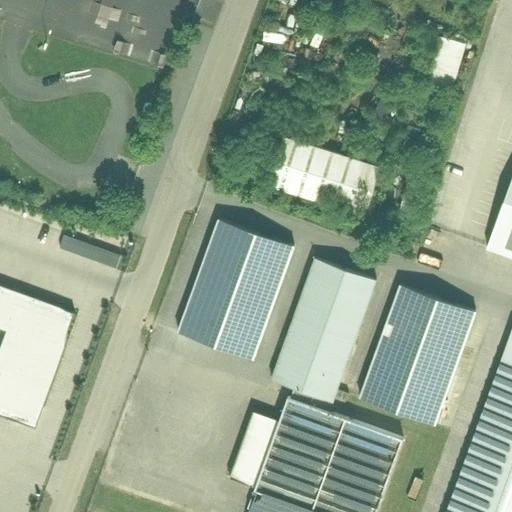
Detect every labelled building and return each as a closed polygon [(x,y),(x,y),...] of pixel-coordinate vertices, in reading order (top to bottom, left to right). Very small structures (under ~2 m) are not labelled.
[(450,89),(463,42),(439,35),(426,83),(450,89)] [(388,175),(288,142),(272,191),(371,224),(388,175)] [(511,189),(489,257),(511,264),(511,189)] [(256,367),(297,252),(219,225),(179,340),(256,367)] [(335,406),(378,283),(318,262),(275,385),(335,406)] [(0,408),(39,423),(80,310),(0,281),(0,408)] [(436,431),(475,316),(403,291),(363,406),(436,431)] [(511,511),(511,334),(449,511),(511,511)] [(380,511),(405,442),(290,401),(281,426),(255,417),(231,482),(258,492),(251,511),(380,511)]
